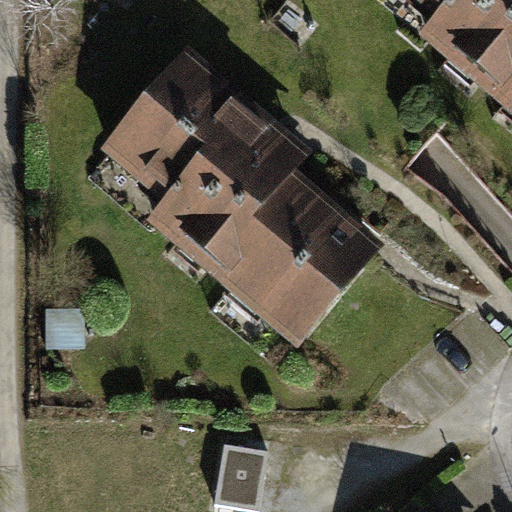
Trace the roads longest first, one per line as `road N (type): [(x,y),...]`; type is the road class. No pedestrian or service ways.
road 1 (track): [(17,511),(7,415),(10,0)]
road 2 (track): [(511,426),(420,447),(337,511)]
